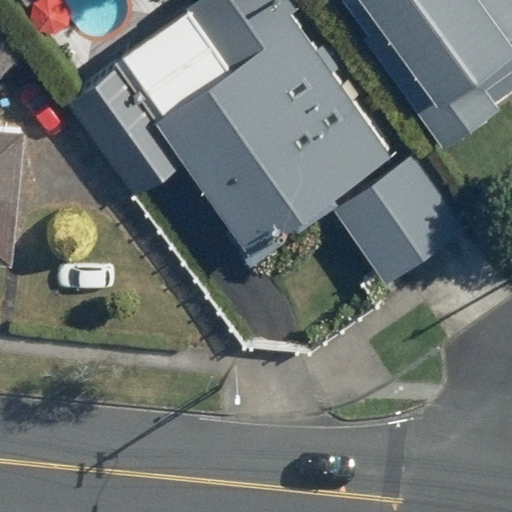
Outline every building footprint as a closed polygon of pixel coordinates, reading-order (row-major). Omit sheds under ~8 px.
[(144,0),(68,0),(103,45),(151,9),(144,0)] [(284,0),(237,35),(211,0),(199,0),(76,93),(149,190),(198,153),(269,247),(340,193),(401,275),(479,217),(418,136),(409,143),(301,0),(284,0)] [(511,0),(396,0),(458,80),(438,96),(463,129),(511,92),(511,0)] [(0,21),(0,68),(22,52),(0,21)] [(0,247),(26,249),(36,111),(0,108),(0,247)]
